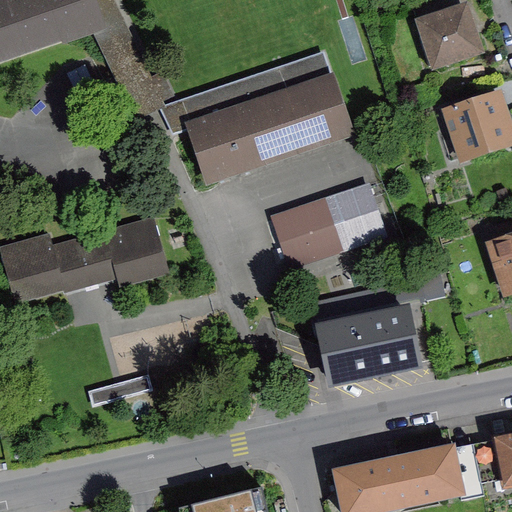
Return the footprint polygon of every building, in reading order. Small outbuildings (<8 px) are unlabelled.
[(0,0),(0,58),(63,36),(64,39),(101,26),(91,0),(0,0)] [(125,21),(116,0),(91,0),(101,26),(143,114),(173,102),(163,77),(151,81),(125,21)] [(467,8),(417,26),(434,76),(485,58),(467,8)] [(350,134),(323,55),(182,102),(186,116),(190,129),(208,182),(350,134)] [(493,98),(452,112),(467,156),(508,143),(493,98)] [(186,116),(182,102),(160,110),(169,136),(190,129),(186,116)] [(369,188),(274,219),(282,243),(290,267),(385,235),(369,188)] [(48,235),(0,248),(16,303),(64,289),(60,276),(113,261),(120,287),(168,273),(153,220),(52,249),(48,235)] [(511,223),(491,230),(504,270),(497,273),(504,292),(511,289),(511,223)] [(418,279),(327,300),(331,317),(371,309),(370,305),(391,301),(392,305),(422,298),(418,279)] [(322,330),(332,381),(415,364),(405,313),(363,321),(322,330)] [(147,377),(91,393),(94,405),(150,390),(147,377)] [(511,435),(472,444),(481,484),(504,479),(506,484),(511,482),(511,435)] [(404,458),(336,473),(344,511),(373,511),(460,494),(461,501),(483,496),(481,484),(472,444),(404,458)] [(268,511),(262,487),(180,508),(180,511),(268,511)]
